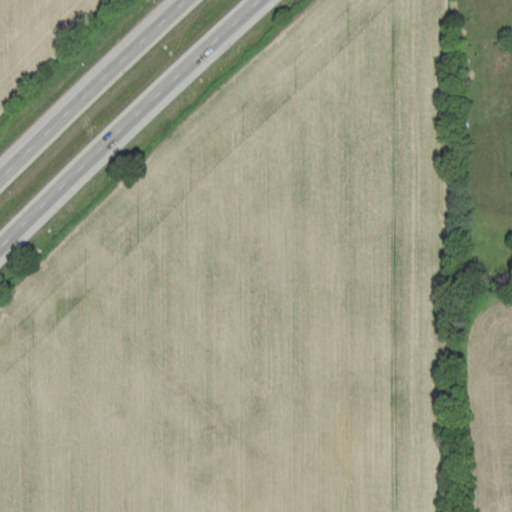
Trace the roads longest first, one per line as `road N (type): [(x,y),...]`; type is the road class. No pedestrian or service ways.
road 1 (motorway): [(0,248),(260,0)]
road 2 (motorway): [(184,0),(0,176)]
